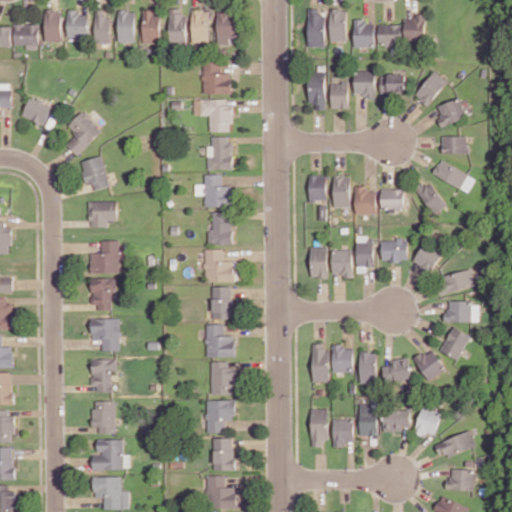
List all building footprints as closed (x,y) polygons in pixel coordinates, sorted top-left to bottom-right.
[(171,6),(171,43),(188,42),(188,14),(184,14),(184,12),(182,12),(182,6),(171,6)] [(310,6),(310,44),(326,44),(326,15),(323,15),(323,11),(320,11),(320,6),(310,6)] [(332,7),(332,39),(348,38),(348,10),(341,10),(341,8),(339,8),(339,7),(332,7)] [(119,8),(120,40),(136,39),(136,27),(135,10),(130,10),(130,9),(127,9),(127,8),(119,8)] [(145,8),(144,40),(161,40),(161,11),(155,11),(155,8),(145,8)] [(193,8),(193,40),(210,40),(210,10),(204,10),(204,8),(193,8)] [(219,8),(219,36),(239,36),(239,12),(231,12),(231,10),(228,10),(228,8),(219,8)] [(63,40),(62,9),(45,10),(46,41),(63,40)] [(68,37),(88,37),(89,14),(77,14),(78,9),(69,9),(68,37)] [(407,18),(407,38),(427,38),(427,11),(418,11),(418,15),(415,15),(415,18),(407,18)] [(112,41),(112,12),(96,12),(96,41),(112,41)] [(356,18),(356,44),(376,44),(376,22),(368,22),(368,20),(364,20),(364,18),(356,18)] [(380,22),(380,41),(387,41),(387,44),(403,43),(403,22),(380,22)] [(15,44),(26,44),(26,49),(39,49),(39,23),(14,24),(15,44)] [(0,45),(11,46),(12,26),(0,25),(0,45)] [(79,46),(79,54),(88,54),(89,47),(79,46)] [(205,59),(205,72),(203,73),(203,77),(205,78),(205,91),(211,91),(233,91),(233,77),(231,77),(231,72),(222,71),(222,59),(205,59)] [(310,69),(310,100),(314,100),(314,102),(317,102),(317,107),(327,107),(327,69),(310,69)] [(356,69),(356,90),(365,90),(365,93),(368,93),(368,95),(376,95),(377,69),(356,69)] [(436,69),(449,80),(429,104),(421,97),(422,95),(418,92),(436,69)] [(382,75),(382,90),(393,90),(393,88),(407,88),(407,72),(389,72),(389,75),(382,75)] [(333,82),(333,106),(350,105),(350,79),(343,79),(343,82),(333,82)] [(0,113),(1,113),(0,104),(13,104),(13,87),(0,88),(0,113)] [(31,95),(24,113),(46,123),(54,105),(44,101),(45,99),(38,96),(37,98),(31,95)] [(440,104),(443,112),(441,113),(442,116),(440,117),(443,124),(467,115),(460,96),(440,104)] [(210,131),(233,131),(233,105),(227,105),(227,99),(195,98),(195,114),(211,114),(210,131)] [(83,109),(70,123),(76,129),(75,130),(78,133),(70,142),(79,151),(102,128),(96,122),(96,120),(94,118),(92,118),(90,116),(92,114),(87,110),(86,111),(83,109)] [(444,134),(444,151),(468,151),(468,133),(444,134)] [(214,135),(214,154),(209,154),(209,168),(234,167),(234,152),(232,152),(232,149),(235,147),(235,143),(232,141),(229,141),(229,135),(214,135)] [(83,159),(86,168),(83,169),(87,181),(90,180),(90,181),(94,180),(96,187),(110,183),(102,154),(83,159)] [(439,161),(434,171),(460,186),(469,171),(444,158),(442,162),(439,161)] [(206,173),(206,185),(205,187),(205,189),(207,192),(207,203),(234,203),(234,190),(232,190),(232,184),(223,184),(223,172),(206,173)] [(311,173),(311,199),(317,199),(317,197),(329,197),(328,172),(311,173)] [(336,173),(336,204),(352,203),(352,174),(345,175),(345,173),(336,173)] [(415,186),(438,212),(449,202),(432,182),(430,184),(428,182),(426,184),(422,180),(415,186)] [(357,184),(358,212),(378,212),(378,189),(369,189),(369,186),(366,187),(366,184),(357,184)] [(384,187),(384,206),(396,206),(396,208),(402,208),(402,206),(406,206),(405,187),(384,187)] [(90,199),(90,218),(93,218),(93,224),(109,224),(109,218),(119,218),(118,199),(90,199)] [(320,218),(327,218),(328,203),(321,203),(320,218)] [(214,209),(214,229),(209,229),(210,242),(234,241),(234,228),(232,228),(232,224),(235,223),(235,219),(232,216),(232,209),(214,209)] [(0,251),(10,251),(10,243),(13,243),(13,226),(5,226),(5,220),(0,220),(0,251)] [(172,224),(172,233),(180,233),(180,224),(172,224)] [(103,238),(104,251),(93,251),(93,270),(121,269),(121,258),(123,256),(123,253),(121,250),(120,238),(103,238)] [(359,240),(359,264),(376,264),(375,238),(369,238),(369,240),(359,240)] [(384,239),(384,257),(392,257),(392,260),(401,259),(401,257),(410,256),(410,238),(384,239)] [(416,258),(423,263),(421,265),(431,271),(444,252),(428,241),(416,258)] [(313,246),(313,274),(320,274),(320,275),(329,275),(329,246),(313,246)] [(207,247),(207,260),(205,261),(205,265),(207,267),(207,278),(235,278),(235,264),(233,264),(233,259),(224,259),(224,248),(207,247)] [(334,248),(334,271),(343,271),(343,272),(346,272),(346,275),(354,275),(354,248),(334,248)] [(437,276),(441,292),(477,283),(473,267),(437,276)] [(0,289),(13,289),(13,276),(1,276),(1,271),(0,271),(0,289)] [(93,276),(117,276),(117,288),(112,288),(113,308),(100,308),(100,302),(95,302),(93,300),(93,295),(95,293),(95,289),(93,289),(93,276)] [(214,284),(214,316),(236,316),(235,304),(234,304),(234,296),(232,297),(232,284),(214,284)] [(0,296),(0,327),(14,327),(13,302),(7,302),(7,296),(0,296)] [(452,298),(452,308),(449,308),(449,311),(447,311),(447,319),(473,319),(473,299),(452,298)] [(94,317),(94,331),(96,331),(96,336),(105,335),(105,348),(118,348),(122,348),(122,336),(123,334),(123,331),(121,329),(121,317),(94,317)] [(208,322),(208,335),(206,336),(207,339),(208,342),(208,354),(237,354),(237,338),(234,338),(234,334),(224,334),(224,322),(208,322)] [(456,324),(443,348),(459,357),(473,334),(456,324)] [(0,333),(0,364),(15,364),(14,352),(14,350),(12,350),(12,345),(3,345),(3,333),(0,333)] [(315,342),(315,379),(331,379),(331,349),(327,349),(327,347),(324,347),(324,342),(315,342)] [(335,342),(335,370),(355,369),(354,348),(346,348),(346,345),(343,345),(343,342),(335,342)] [(362,349),(363,381),(379,381),(378,351),(372,352),(372,349),(362,349)] [(416,356),(431,377),(447,366),(435,349),(429,354),(427,351),(424,353),(423,351),(416,356)] [(385,365),(388,380),(413,375),(409,355),(392,359),(393,364),(385,365)] [(94,357),(118,356),(118,371),(113,371),(113,389),(100,389),(100,383),(96,384),(94,381),(94,376),(96,374),(96,371),(94,372),(94,357)] [(214,359),(214,391),(234,391),(234,383),(237,383),(237,366),(230,366),(230,359),(214,359)] [(0,371),(0,402),(15,402),(15,393),(15,390),(13,390),(13,383),(12,383),(12,371),(0,371)] [(209,398),(209,411),(207,413),(207,416),(209,418),(210,430),(227,429),(226,417),(235,417),(235,412),(237,412),(237,410),(237,398),(209,398)] [(98,399),(98,407),(95,407),(95,424),(102,424),(102,430),(117,430),(117,399),(98,399)] [(362,402),(363,432),(379,432),(379,402),(362,402)] [(425,405),(444,411),(436,432),(429,429),(428,432),(425,431),(424,434),(416,431),(425,405)] [(0,407),(0,440),(13,440),(13,432),(17,432),(16,413),(10,413),(10,407),(0,407)] [(329,408),(313,407),(312,445),(328,446),(329,408)] [(386,407),(386,429),(403,429),(403,424),(413,424),(413,408),(386,407)] [(335,417),(335,445),(345,445),(345,441),(348,441),(348,439),(355,439),(355,417),(335,417)] [(439,443),(443,452),(446,450),(447,452),(450,451),(451,454),(477,443),(472,430),(445,440),(439,443)] [(215,436),(216,468),(237,467),(237,456),(235,456),(235,448),(234,448),(234,436),(215,436)] [(100,438),(100,449),(105,449),(105,453),(95,454),(96,468),(126,467),(126,437),(100,438)] [(0,445),(0,477),(16,477),(16,467),(16,465),(14,465),(14,457),(13,457),(13,445),(0,445)] [(455,466),(454,475),(452,475),(451,478),(449,478),(448,486),(474,488),(476,468),(455,466)] [(210,474),(210,476),(210,504),(238,504),(238,493),(238,491),(236,491),(236,485),(226,485),(227,474),(210,474)] [(96,475),(96,490),(98,490),(98,495),(107,495),(107,505),(123,505),(123,475),(96,475)] [(0,483),(0,511),(13,511),(13,506),(18,506),(17,489),(10,489),(10,483),(0,483)] [(445,494),(443,499),(440,498),(437,507),(448,511),(468,511),(471,505),(445,494)]
